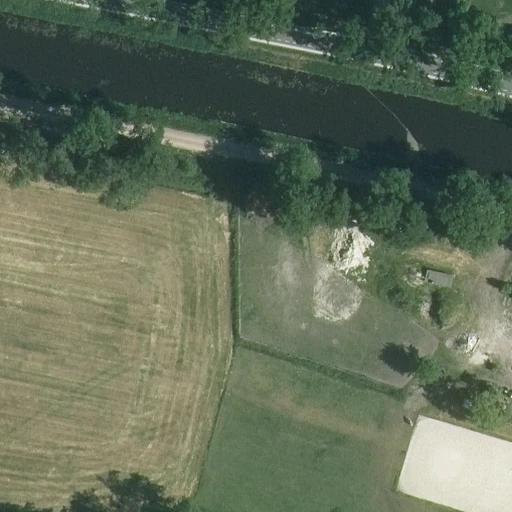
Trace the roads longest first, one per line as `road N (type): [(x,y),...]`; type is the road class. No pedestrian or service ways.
road 1 (track): [(0,102),(462,203)]
road 2 (tertiary): [(511,88),(109,0)]
